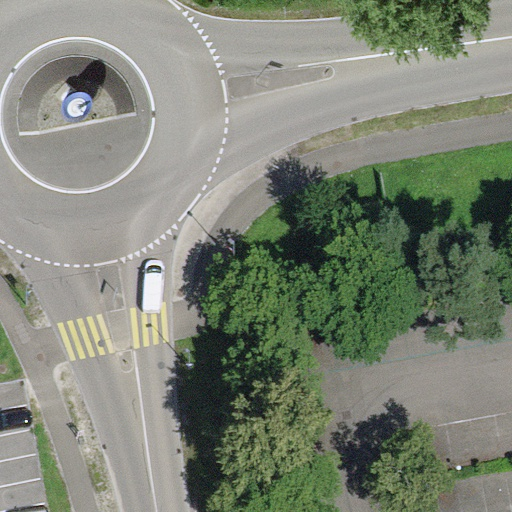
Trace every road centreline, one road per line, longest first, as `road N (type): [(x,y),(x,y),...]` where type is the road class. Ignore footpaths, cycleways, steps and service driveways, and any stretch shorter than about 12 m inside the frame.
road 1 (secondary): [(511,41),(188,96)]
road 2 (residential): [(151,511),(94,225)]
road 3 (secondary): [(188,96),(175,59),(150,28),(116,8),(77,1),(38,8),(0,33)]
road 4 (secondary): [(94,225),(148,202),(168,180),(189,126),(188,96)]
